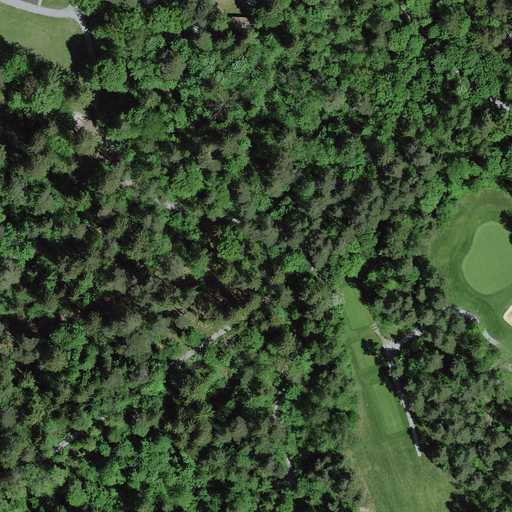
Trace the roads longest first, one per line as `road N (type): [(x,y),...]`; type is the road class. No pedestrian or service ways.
road 1 (track): [(78,0),(116,146),(137,185),(182,210),(337,247),(351,265)]
road 2 (track): [(351,265),(388,348),(419,455)]
road 3 (track): [(509,349),(452,310),(388,348)]
